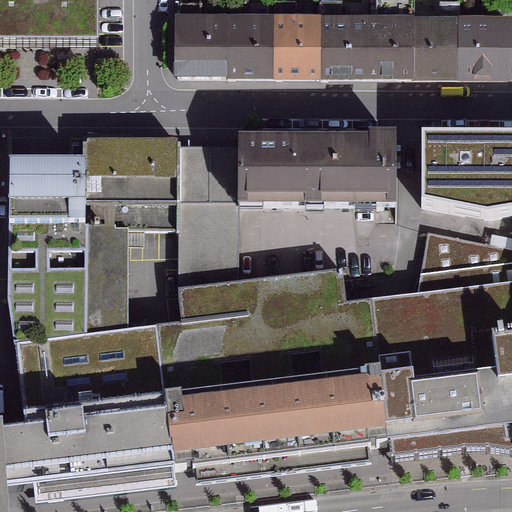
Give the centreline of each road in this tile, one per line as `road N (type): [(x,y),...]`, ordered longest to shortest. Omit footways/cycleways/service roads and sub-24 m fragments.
road 1 (residential): [(142,111),(511,110)]
road 2 (residential): [(0,111),(142,111)]
